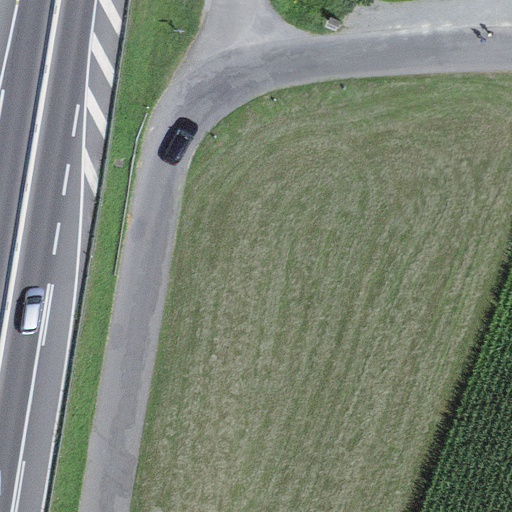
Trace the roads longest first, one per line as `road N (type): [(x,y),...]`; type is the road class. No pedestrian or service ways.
road 1 (trunk): [(0,494),(79,0)]
road 2 (residential): [(240,74),(191,106),(167,149),(106,511)]
road 3 (residential): [(511,49),(365,54),(240,74)]
road 4 (trunk): [(37,0),(0,229)]
